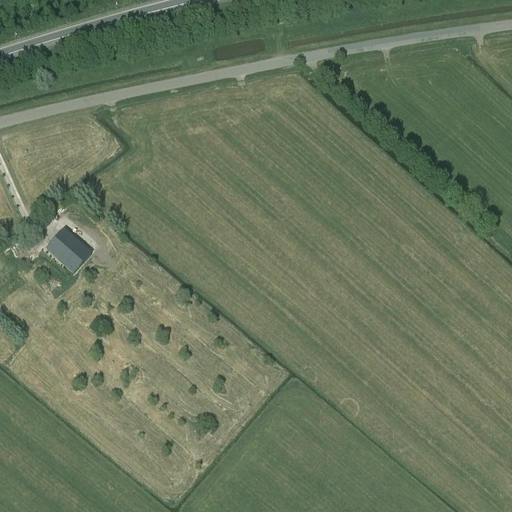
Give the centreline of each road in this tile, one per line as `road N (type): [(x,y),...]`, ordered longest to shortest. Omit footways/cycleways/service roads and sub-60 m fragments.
road 1 (unclassified): [(0,121),(118,90),(511,25)]
road 2 (motorway): [(0,56),(203,0)]
